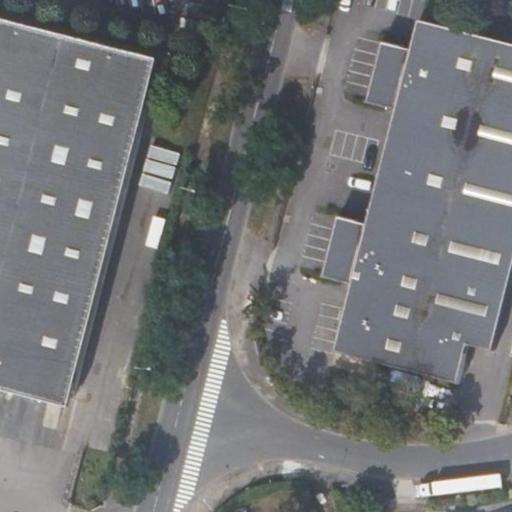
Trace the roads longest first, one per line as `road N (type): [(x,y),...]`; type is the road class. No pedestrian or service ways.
road 1 (unclassified): [(283,0),(180,415)]
road 2 (unclassified): [(180,415),(407,462),(511,449)]
